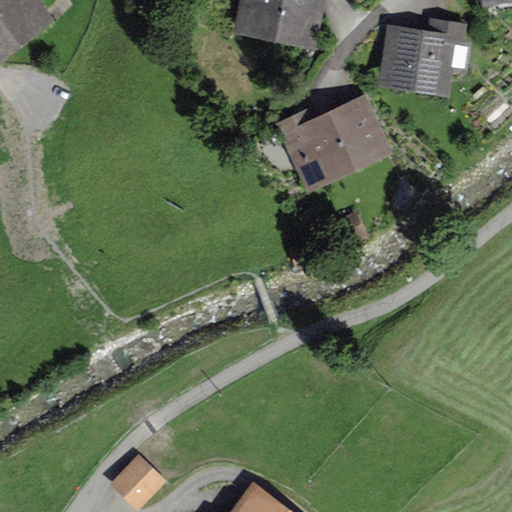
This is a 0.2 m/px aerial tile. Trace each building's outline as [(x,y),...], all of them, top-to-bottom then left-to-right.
[(0,0),(0,62),(62,14),(51,0),(0,0)] [(322,0),(236,0),(228,35),(311,53),(322,0)] [(511,0),(477,0),(480,10),(511,1),(511,0)] [(463,26),(427,21),(425,34),(384,27),(372,88),(444,101),(448,76),(465,78),(470,45),(461,44),(463,26)] [(388,156),(361,95),(314,118),(309,108),(273,125),(302,195),(388,156)] [(366,236),(354,212),(327,225),(338,250),(366,236)] [(135,511),(137,511),(163,482),(133,457),(107,488),(135,511)] [(285,511),(247,484),(226,511),(285,511)]
